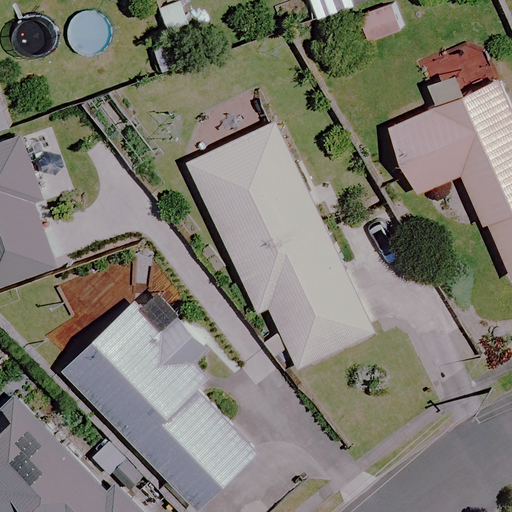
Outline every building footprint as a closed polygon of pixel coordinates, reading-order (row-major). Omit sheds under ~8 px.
[(404,30),(395,2),(360,13),(368,41),(404,30)] [(511,105),(497,76),(392,130),(423,191),(463,171),(511,267),(511,105)] [(377,330),(279,120),(192,161),(262,311),(272,306),(300,366),(377,330)] [(163,334),(134,304),(65,368),(198,511),(201,511),(267,451),(187,365),(214,341),(187,312),(163,334)] [(119,494),(21,398),(0,419),(0,511),(1,511),(150,511),(126,487),(119,494)]
